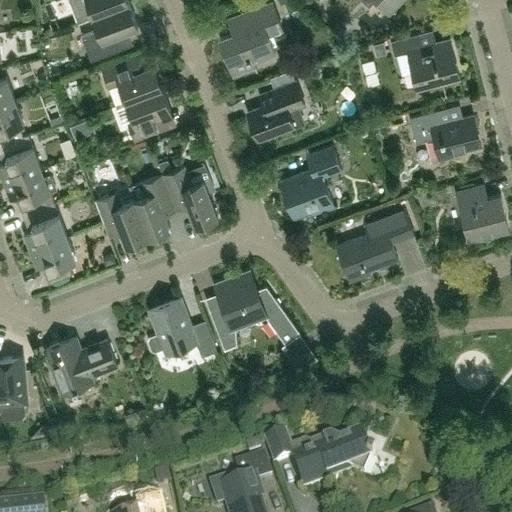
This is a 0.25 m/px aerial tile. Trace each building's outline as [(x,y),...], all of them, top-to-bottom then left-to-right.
[(130,1),(129,0),(70,0),(78,21),(94,15),(130,1)] [(134,43),(128,29),(139,25),(130,1),(94,15),(99,28),(82,34),(91,59),(119,48),(134,43)] [(275,50),(269,32),(282,27),(272,1),(227,18),(232,32),(220,37),(234,72),(255,64),(253,58),(275,50)] [(459,73),(450,38),(422,45),(419,32),(391,39),(395,54),(409,50),(418,84),(459,73)] [(374,42),(377,53),(388,50),(385,39),(374,42)] [(163,87),(154,65),(134,72),(129,59),(103,69),(109,85),(119,82),(127,101),(163,87)] [(0,104),(16,99),(7,76),(0,78),(0,104)] [(289,109),(305,103),(296,79),(258,93),(263,105),(248,110),(259,138),(295,124),(289,109)] [(156,115),(171,109),(163,87),(127,101),(134,120),(129,122),(135,138),(161,128),(156,115)] [(0,143),(24,135),(20,124),(25,122),(16,99),(0,104),(0,143)] [(481,143),(474,113),(442,122),(438,108),(410,116),(417,141),(434,137),(440,157),(466,150),(466,147),(481,143)] [(36,145),(63,135),(60,125),(33,135),(36,145)] [(42,167),(33,144),(29,133),(24,135),(0,143),(0,153),(3,162),(0,162),(0,169),(4,181),(42,167)] [(334,204),(323,174),(342,167),(333,145),(308,154),(313,168),(281,180),(295,219),(334,204)] [(173,169),(169,157),(159,161),(163,173),(173,169)] [(218,216),(209,190),(216,188),(211,175),(192,183),(185,165),(173,169),(163,173),(177,209),(188,204),(195,224),(218,216)] [(23,213),(47,203),(43,193),(57,187),(52,175),(46,178),(42,167),(4,181),(11,198),(16,196),(23,213)] [(177,209),(163,173),(129,186),(134,198),(148,236),(171,227),(166,214),(177,209)] [(510,227),(501,193),(488,196),(484,183),(456,190),(469,238),(510,227)] [(148,236),(134,198),(122,203),(117,190),(96,198),(105,222),(110,235),(121,231),(126,244),(148,236)] [(51,215),(47,203),(23,213),(29,230),(24,232),(30,249),(68,235),(59,212),(51,215)] [(397,257),(392,241),(414,233),(405,209),(365,224),(369,233),(337,244),(350,279),(370,272),(368,268),(397,257)] [(69,261),(77,258),(68,235),(30,249),(37,267),(42,264),(49,281),(73,272),(69,261)] [(105,253),(103,259),(105,265),(116,261),(112,251),(105,253)] [(300,332),(267,285),(257,288),(250,270),(216,283),(222,301),(209,306),(225,348),(237,343),(235,322),(264,312),(286,342),(300,332)] [(217,349),(207,323),(193,329),(180,296),(155,306),(152,312),(159,331),(149,335),(148,338),(152,348),(156,349),(165,346),(167,351),(197,340),(202,354),(217,349)] [(91,374),(118,364),(108,338),(81,348),(77,336),(45,348),(62,393),(93,381),(91,374)] [(0,416),(5,418),(22,416),(26,413),(25,403),(31,403),(25,353),(0,355),(0,416)] [(145,407),(135,410),(138,421),(139,423),(149,420),(148,419),(145,407)] [(55,423),(40,424),(42,439),(42,442),(57,441),(56,436),(55,423)] [(364,476),(371,460),(373,460),(375,455),(370,452),(368,448),(365,446),(359,431),(337,440),(331,438),(292,453),(285,432),(264,440),(274,465),(293,457),(305,488),(327,480),(335,484),(340,472),(348,469),(364,476)] [(258,443),(246,447),(249,455),(261,451),(258,443)] [(236,474),(210,483),(218,506),(226,503),(228,511),(264,511),(258,492),(261,491),(258,481),(272,476),(264,453),(235,463),(241,480),(238,481),(236,474)] [(169,470),(155,472),(158,487),(172,485),(169,470)] [(165,511),(162,495),(144,499),(147,510),(135,511),(165,511)] [(450,496),(440,500),(443,507),(452,504),(450,496)] [(44,511),(43,499),(0,503),(0,511),(44,511)]
